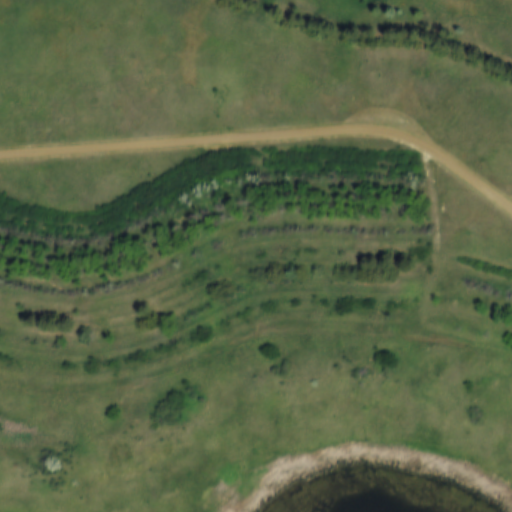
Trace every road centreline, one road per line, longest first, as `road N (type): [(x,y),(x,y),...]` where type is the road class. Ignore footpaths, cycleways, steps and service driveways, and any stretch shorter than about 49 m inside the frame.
road 1 (track): [(0,387),(54,393),(142,384),(278,330),(407,334),(427,306),(438,266),(440,217),(428,153)]
road 2 (track): [(483,0),(107,18),(0,125)]
